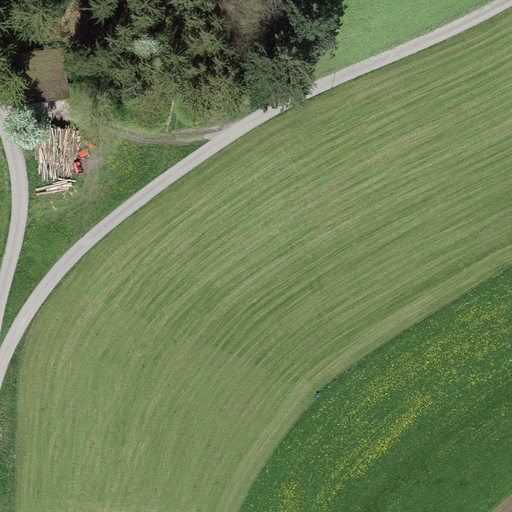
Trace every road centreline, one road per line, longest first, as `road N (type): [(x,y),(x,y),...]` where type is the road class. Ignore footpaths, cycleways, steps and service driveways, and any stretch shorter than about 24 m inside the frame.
road 1 (unclassified): [(0,360),(69,258),(159,183),(278,108),(508,0)]
road 2 (track): [(0,106),(76,113),(145,133),(235,132)]
road 3 (unclassified): [(0,298),(19,205),(0,106)]
